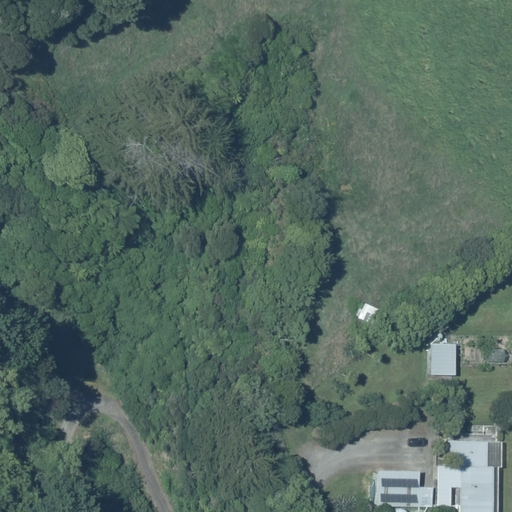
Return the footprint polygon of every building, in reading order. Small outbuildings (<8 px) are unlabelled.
[(376,309),(354,300),(348,315),(370,324),(376,309)] [(449,339),(421,339),(421,373),(449,374),(449,339)] [(442,466),(449,466),(449,500),(448,511),(487,511),(488,511),(492,511),(492,475),(487,474),(487,465),(492,465),(493,437),(442,436),(442,466)] [(413,467),(368,466),(367,502),(424,504),(425,485),(412,484),(413,467)] [(442,501),(443,478),(430,478),(429,500),(442,501)]
